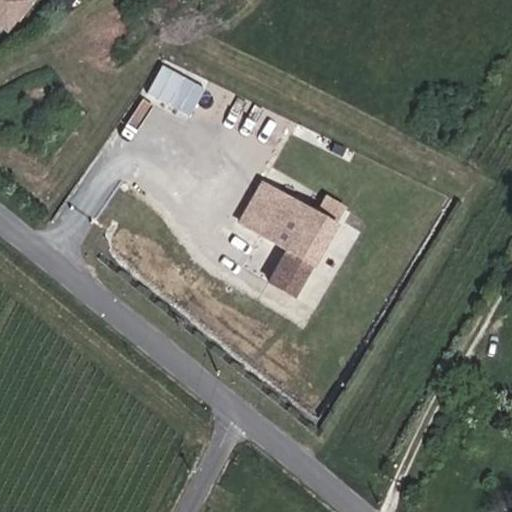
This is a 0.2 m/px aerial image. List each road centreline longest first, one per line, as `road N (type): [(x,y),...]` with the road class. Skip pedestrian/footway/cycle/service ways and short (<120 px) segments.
road 1 (tertiary): [(0,217),(237,412)]
road 2 (tertiary): [(237,412),(360,511)]
